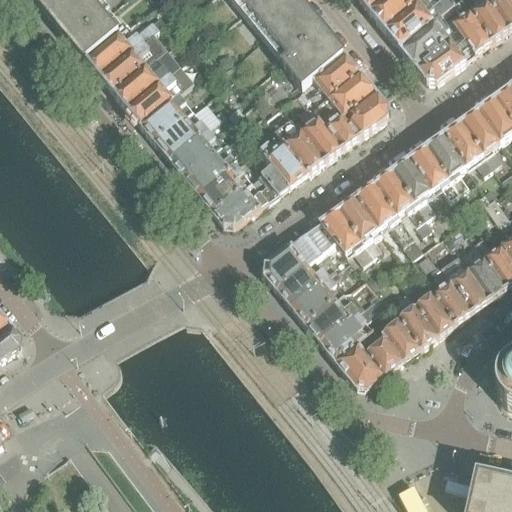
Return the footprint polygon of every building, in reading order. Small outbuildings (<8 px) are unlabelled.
[(47,21),(72,0),(42,0),(35,6),(47,21)] [(60,37),(94,10),(85,0),(72,0),(47,21),(60,37)] [(248,20),(271,0),(233,0),(232,1),(248,20)] [(263,38),(298,9),(290,0),(271,0),(248,20),(263,38)] [(369,20),(394,0),(356,0),(354,2),(369,20)] [(425,8),(418,0),(394,0),(369,20),(385,39),(425,8)] [(511,39),(482,0),(470,0),(479,14),(470,20),(492,52),(511,39)] [(511,38),(511,3),(509,0),(498,0),(495,3),(493,0),(482,0),(511,39),(511,38)] [(400,57),(440,26),(447,20),(455,14),(447,4),(431,16),(425,8),(385,39),(400,57)] [(492,52),(470,20),(462,8),(455,14),(447,20),(455,31),(453,33),(454,35),(465,51),(475,64),(492,52)] [(329,47),(313,28),(298,9),(263,38),(287,67),(281,73),(288,81),(329,47)] [(73,53),(107,26),(94,10),(60,37),(73,53)] [(86,69),(130,33),(127,30),(117,38),(107,26),(73,53),(86,69)] [(416,77),(451,50),(445,42),(454,35),(453,33),(448,36),(440,26),(400,57),(416,77)] [(101,86),(160,38),(152,29),(139,40),(140,40),(134,46),(126,37),(130,34),(130,33),(86,69),(101,86)] [(114,102),(153,69),(157,67),(167,58),(155,43),(160,38),(101,86),(114,102)] [(303,99),(345,65),(329,47),(288,81),(303,99)] [(437,91),(467,70),(457,57),(451,50),(416,77),(427,90),(427,91),(437,92),(437,91)] [(475,64),(465,51),(457,57),(467,70),(475,64)] [(127,118),(186,70),(179,62),(166,72),(166,73),(160,79),(153,69),(114,102),(127,118)] [(328,108),(359,83),(345,65),(303,99),(301,101),(307,109),(320,98),(328,108)] [(179,104),(172,95),(179,89),(180,90),(193,79),(186,70),(127,118),(141,134),(179,104)] [(345,127),(375,102),(359,83),(328,108),(335,116),(319,129),(325,137),(342,123),(343,124),(345,127)] [(511,96),(495,109),(511,131),(511,96)] [(387,128),(388,118),(375,102),(345,127),(361,146),(386,128),(387,128)] [(155,152),(194,121),(179,104),(141,134),(155,152)] [(511,131),(495,109),(478,121),(501,152),(511,144),(511,145),(511,131)] [(344,158),(325,137),(319,129),(307,115),(299,121),(309,134),(305,137),(297,128),(294,131),(327,170),(344,158)] [(226,125),(221,118),(213,124),(219,131),(226,125)] [(169,169),(208,138),(194,121),(155,152),(169,169)] [(509,164),(501,152),(478,121),(460,134),(492,177),(500,187),(500,186),(508,197),(511,194),(511,188),(507,182),(511,178),(504,168),(505,167),(509,164)] [(361,146),(345,127),(343,124),(342,123),(325,137),(344,158),(361,146)] [(327,170),(294,131),(291,127),(274,139),(277,143),(309,183),(327,170)] [(492,177),(460,134),(443,146),(467,177),(475,170),(484,183),(492,177)] [(184,187),(223,156),(208,138),(169,169),(184,187)] [(309,183),(277,143),(259,159),(271,174),(290,197),(309,183)] [(467,177),(443,146),(426,158),(464,209),(473,202),(469,196),(459,182),(467,177)] [(200,206),(238,175),(223,156),(184,187),(200,206)] [(467,213),(464,209),(426,158),(410,170),(435,204),(442,198),(458,220),(467,213)] [(435,204),(410,170),(392,183),(426,228),(436,221),(427,210),(435,204)] [(290,197),(271,174),(259,185),(262,189),(266,194),(258,200),(268,213),(290,197)] [(213,222),(251,191),(238,175),(200,206),(213,222)] [(426,228),(392,183),(375,195),(398,226),(406,220),(422,242),(432,236),(426,228)] [(235,237),(268,213),(258,200),(254,195),(262,189),(259,185),(251,191),(213,222),(224,235),(224,236),(235,237)] [(422,259),(398,226),(375,195),(357,208),(380,239),(388,233),(411,266),(422,259)] [(491,196),(485,201),(491,209),(494,206),(497,204),(491,196)] [(511,230),(510,228),(494,206),(491,209),(484,213),(498,233),(501,233),(511,247),(501,253),(511,267),(511,230)] [(380,239),(357,208),(340,220),(373,266),(382,260),(371,245),(380,239)] [(373,266),(340,220),(321,233),(336,252),(345,263),(352,259),(363,273),(373,266)] [(336,252),(321,233),(299,249),(315,269),(316,268),(336,252)] [(511,293),(511,267),(501,253),(492,260),(483,247),(476,252),(509,296),(511,293)] [(277,299),(309,274),(315,269),(299,249),(265,273),(264,284),(265,284),(277,299)] [(509,296),(476,252),(467,257),(477,271),(468,278),(491,309),(509,296)] [(291,317),(330,285),(323,278),(324,277),(316,268),(315,269),(309,274),(277,299),(291,317)] [(491,309),(468,278),(458,284),(448,271),(440,277),(473,322),(491,309)] [(473,322),(440,277),(433,281),(443,295),(432,302),(456,334),(473,322)] [(306,335),(337,309),(344,303),(337,294),(333,289),(341,283),(338,279),(330,286),(330,285),(291,317),(306,335)] [(371,282),(365,287),(366,288),(372,295),(378,291),(371,282)] [(321,353),(380,304),(372,295),(366,288),(365,287),(344,303),(337,309),(306,335),(321,353)] [(456,334),(432,302),(424,309),(414,295),(406,301),(439,346),(456,334)] [(439,346),(406,301),(399,306),(408,320),(398,327),(400,329),(424,357),(439,346)] [(374,339),(366,329),(387,313),(380,304),(321,353),(336,371),(359,352),(367,345),(374,339)] [(400,329),(382,343),(384,347),(404,371),(424,357),(400,329)] [(0,370),(15,359),(16,359),(17,348),(5,335),(0,339),(0,370)] [(404,371),(384,347),(382,343),(377,337),(374,339),(367,345),(375,355),(367,361),(385,385),(404,371)] [(385,385),(367,361),(359,352),(336,371),(356,396),(356,397),(367,398),(385,385)] [(511,372),(507,376),(504,379),(500,383),(498,389),(496,395),(496,398),(498,405),(498,408),(502,413),(506,418),(511,421),(511,420),(511,372)] [(33,420),(33,419),(29,413),(17,419),(21,427),(33,420)] [(511,511),(511,495),(478,487),(472,511),(511,511)]
